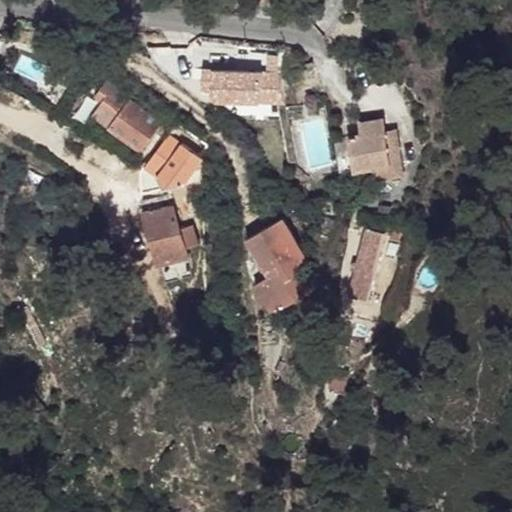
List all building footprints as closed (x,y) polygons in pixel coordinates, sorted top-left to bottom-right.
[(58,27),(55,42),(61,44),(65,28),(58,27)] [(65,28),(61,44),(83,50),(88,30),(65,28)] [(92,115),(142,152),(162,123),(131,100),(134,96),(109,78),(95,97),(102,102),(92,115)] [(350,136),(355,171),(373,168),(374,180),(402,176),(396,130),(385,131),(383,119),(361,123),(362,134),(350,136)] [(163,130),(169,134),(174,127),(168,123),(163,130)] [(169,134),(165,138),(197,162),(208,146),(177,124),(174,127),(169,134)] [(140,201),(165,283),(191,277),(189,257),(186,248),(198,244),(192,225),(180,229),(170,194),(140,201)] [(269,290),(281,310),(313,292),(302,273),(310,268),(283,220),(247,239),(275,287),(269,290)] [(366,228),(349,296),(367,301),(385,233),(366,228)] [(254,285),(274,320),(283,314),(269,290),(275,287),(269,276),(254,285)] [(334,369),(330,387),(344,391),(348,373),(334,369)]
